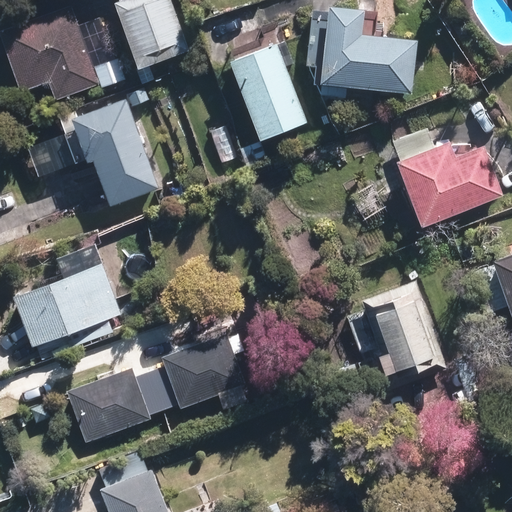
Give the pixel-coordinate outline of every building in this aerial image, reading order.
[(171,0),(125,0),(122,1),(143,61),(187,45),(171,0)] [(95,80),(71,10),(12,30),(28,79),(58,69),(65,90),(95,80)] [(363,14),(338,10),(329,75),(411,86),(417,40),(360,33),(363,14)] [(278,47),(241,60),(267,132),(303,119),(278,47)] [(119,56),(96,64),(103,84),(104,89),(128,80),(119,56)] [(155,182),(127,103),(88,117),(117,195),(155,182)] [(227,122),(209,127),(220,162),(238,157),(227,122)] [(263,137),(242,145),(251,168),(272,160),(263,137)] [(450,143),(404,160),(426,219),(499,192),(483,148),(456,158),(450,143)] [(511,253),(501,258),(511,289),(511,253)] [(103,268),(24,297),(39,337),(118,307),(103,268)] [(438,361),(413,283),(367,298),(392,376),(438,361)] [(228,338),(172,356),(186,398),(242,380),(228,338)] [(487,347),(456,358),(472,401),(502,390),(487,347)] [(133,373),(77,391),(91,433),(147,415),(133,373)] [(167,511),(153,470),(110,485),(119,511),(167,511)]
